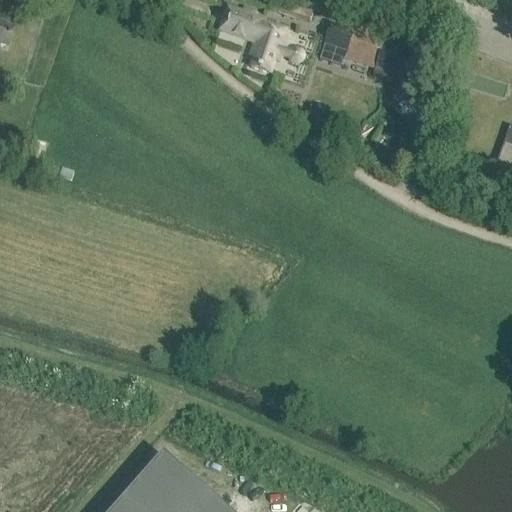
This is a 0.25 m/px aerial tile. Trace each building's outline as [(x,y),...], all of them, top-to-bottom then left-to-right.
[(255,14),(244,10),(242,15),(227,10),(221,27),(247,36),(246,41),(254,44),(250,57),(254,58),(250,70),(270,76),(275,62),(279,64),(281,57),(290,60),(292,64),(297,66),(301,64),(303,59),(300,54),(296,52),(291,55),(283,52),(284,49),(286,48),(290,39),(288,36),(289,34),(260,24),(260,26),(252,23),(255,14)] [(4,29),(5,26),(0,24),(0,49),(6,51),(12,31),(4,29)] [(331,26),(324,47),(346,54),(347,52),(354,33),(331,26)] [(379,63),(385,44),(354,33),(347,52),(357,55),(359,48),(370,51),(367,59),(379,63)] [(375,72),(398,79),(401,70),(407,51),(385,44),(379,63),(375,72)] [(505,140),(506,140),(496,168),(511,174),(511,129),(510,128),(505,140)] [(226,511),(164,457),(115,511),(226,511)]
